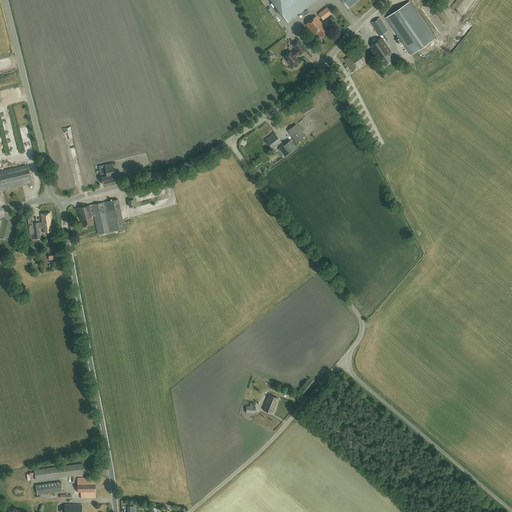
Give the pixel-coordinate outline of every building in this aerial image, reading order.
[(303,16),(309,11),(306,7),(308,5),(314,0),(271,0),(282,14),(283,15),(284,15),(284,16),(285,16),(286,17),(288,17),(289,17),(290,17),(291,17),(292,17),(293,16),(294,16),(295,15),(298,13),(299,12),(300,13),(302,16),(303,16)] [(410,2),(386,18),(411,55),(435,39),(410,2)] [(327,7),(318,14),(323,20),(331,13),(327,7)] [(321,37),(327,31),(323,26),(324,26),(316,16),(305,24),(313,34),(316,31),(321,37)] [(380,36),(388,31),(380,18),(372,23),(380,36)] [(390,51),(389,48),(381,38),(370,45),(385,67),(395,60),(390,51)] [(301,45),(297,40),(292,44),(296,49),(296,50),(292,53),(290,52),(284,56),(291,66),(298,61),(294,57),(299,53),(300,54),(305,51),(301,45)] [(432,53),(436,50),(431,43),(427,45),(432,53)] [(354,72),(372,60),(366,51),(362,54),(358,49),(344,59),(354,72)] [(269,51),(266,58),(275,62),(278,55),(269,51)] [(311,104),(301,110),(304,115),(314,108),(311,104)] [(296,142),(304,136),(296,124),(287,131),(296,142)] [(272,149),(281,142),(274,133),(266,140),(272,149)] [(284,156),(296,147),(291,140),(279,149),(284,156)] [(99,166),(101,174),(103,184),(116,181),(113,166),(116,166),(115,163),(99,166)] [(0,189),(32,182),(28,165),(0,171),(0,189)] [(118,199),(116,200),(92,205),(90,205),(77,208),(80,220),(81,220),(83,226),(93,224),(91,218),(93,217),(92,216),(94,216),(98,234),(124,228),(118,199)] [(42,228),(43,232),(53,231),(51,213),(40,214),(41,222),(33,223),(32,214),(27,215),(29,234),(32,233),(33,239),(40,238),(39,228),(42,228)] [(303,395),(314,381),(310,377),(299,391),(303,395)] [(273,413),(279,398),(268,394),(262,409),(273,413)] [(74,475),(84,474),(82,463),(72,465),(72,464),(34,469),(36,480),(74,475)] [(96,477),(77,478),(77,492),(81,492),(81,498),(96,498),(96,477)] [(37,495),(63,492),(61,482),(36,485),(37,495)]
